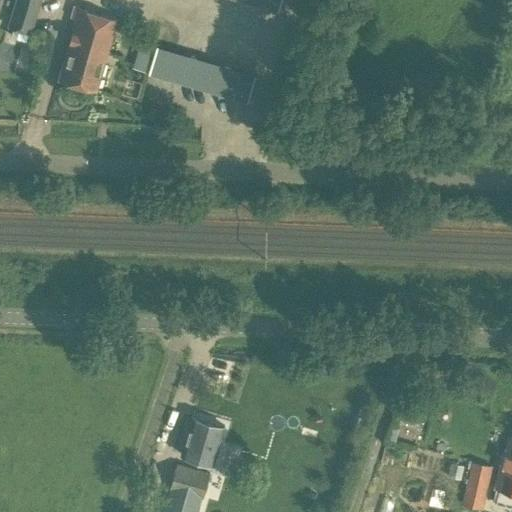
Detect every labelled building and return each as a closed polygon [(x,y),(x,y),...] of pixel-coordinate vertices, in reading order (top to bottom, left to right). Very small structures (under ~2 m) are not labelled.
[(40,0),(16,0),(9,23),(31,30),(40,0)] [(242,0),(278,11),(280,0),(242,0)] [(96,91),(118,17),(74,4),(71,16),(77,18),(58,80),(96,91)] [(247,102),(254,78),(155,49),(148,73),(247,102)] [(152,106),(148,116),(160,121),(164,111),(152,106)] [(210,463),(222,424),(192,415),(181,454),(210,463)] [(495,487),(492,501),(511,505),(511,436),(508,435),(504,452),(503,452),(494,487),(495,487)] [(482,508),(491,466),(472,461),(462,504),(482,508)] [(203,497),(210,471),(177,462),(169,488),(162,511),(197,511),(201,497),(203,497)]
